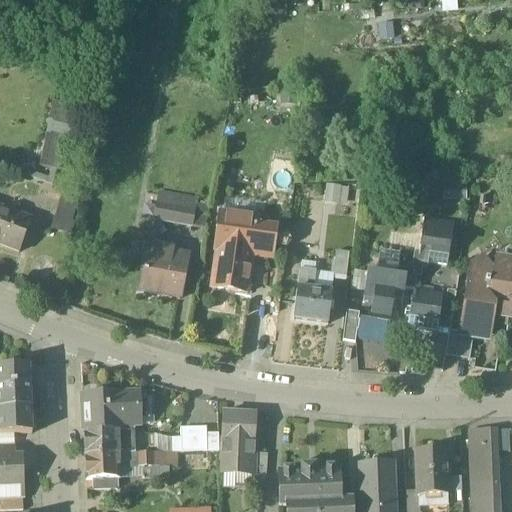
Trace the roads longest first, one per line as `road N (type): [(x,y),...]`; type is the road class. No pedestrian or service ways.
road 1 (residential): [(52,333),(208,384),(279,398),(511,404)]
road 2 (residential): [(52,333),(60,511)]
